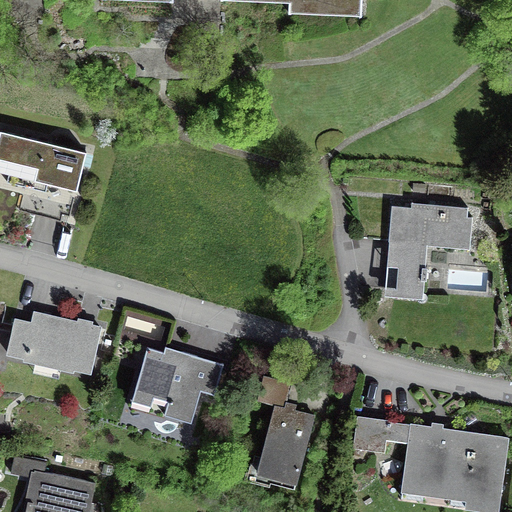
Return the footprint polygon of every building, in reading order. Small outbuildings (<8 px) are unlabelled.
[(102,0),(102,5),(174,8),(174,0),(220,0),(220,5),(288,7),(288,18),(362,20),(362,0),(102,0)] [(94,157),(1,133),(0,136),(0,176),(77,197),(85,168),(91,169),(94,157)] [(413,180),(412,189),(427,191),(427,181),(413,180)] [(385,278),(383,291),(423,295),(428,240),(470,244),(473,213),(467,213),(468,204),(411,199),(411,204),(392,202),(387,257),(372,256),(370,277),(385,278)] [(31,318),(14,314),(6,349),(7,349),(7,350),(23,354),(23,356),(35,359),(33,368),(59,374),(61,365),(74,368),(75,365),(91,369),(102,323),(93,321),(93,318),(78,314),(77,317),(34,307),(31,318)] [(164,351),(147,346),(132,400),(151,405),(154,396),(168,400),(164,414),(192,421),(202,386),(216,390),(224,361),(175,347),(166,344),(164,351)] [(291,380),(263,372),(256,398),(274,402),(256,468),(249,466),(246,478),(270,484),(272,480),(294,486),(315,411),(295,406),(297,400),(286,398),(291,380)] [(389,417),(356,413),(352,445),(360,446),(358,458),(380,461),(382,448),(405,451),(400,486),(403,486),(402,497),(499,510),(509,433),(443,424),(444,420),(432,418),(431,422),(410,419),(410,421),(389,419),(389,417)] [(48,459),(15,452),(11,471),(30,475),(21,511),(89,511),(96,480),(45,469),(48,459)]
